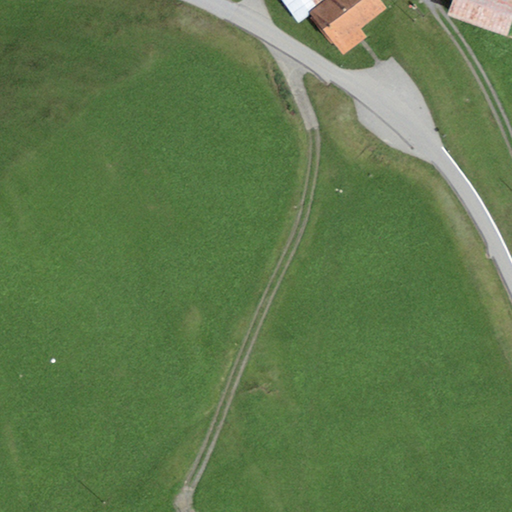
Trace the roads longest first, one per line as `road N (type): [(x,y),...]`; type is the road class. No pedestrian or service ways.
road 1 (track): [(186,483),(293,244),(314,172),(314,121),(268,30)]
road 2 (unclassified): [(511,281),(438,157),(351,84),(208,0)]
road 3 (track): [(511,144),(489,91),(428,0)]
